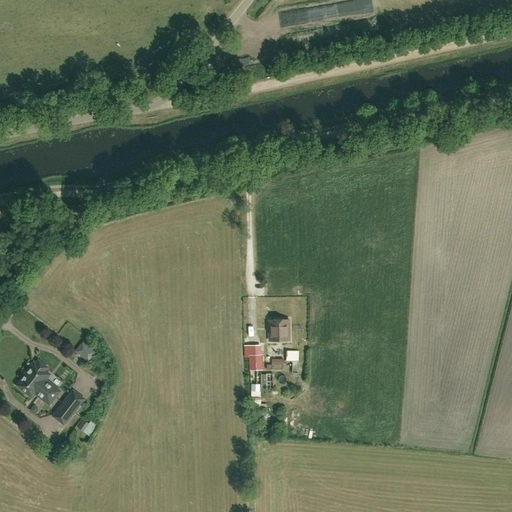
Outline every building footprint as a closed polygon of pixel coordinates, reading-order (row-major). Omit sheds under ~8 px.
[(271,48),(247,50),(247,63),(272,62),(271,48)] [(268,320),(268,326),(269,341),(289,340),(288,319),(268,320)] [(85,343),(78,353),(91,362),(98,352),(85,343)] [(244,346),(245,371),(261,371),(261,346),(244,346)] [(292,371),(298,371),(298,351),(286,351),(286,365),(292,366),(292,371)] [(49,402),(53,396),(59,389),(47,380),(46,381),(43,379),(49,372),(44,368),(45,367),(45,364),(39,360),(37,360),(35,362),(33,360),(27,368),(29,368),(17,384),(31,395),(35,390),(38,392),(37,393),(49,402)] [(261,389),(275,388),(274,374),(261,375),(261,389)] [(72,388),(52,414),(64,423),(84,397),(72,388)] [(37,402),(32,410),(40,415),(45,408),(37,402)] [(89,424),(84,420),(78,428),(90,436),(97,425),(91,421),(89,424)]
